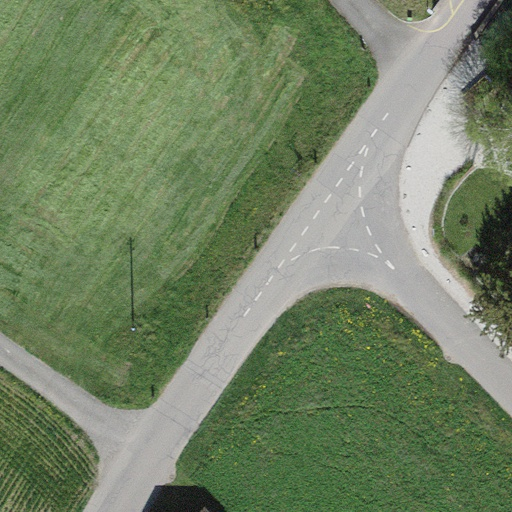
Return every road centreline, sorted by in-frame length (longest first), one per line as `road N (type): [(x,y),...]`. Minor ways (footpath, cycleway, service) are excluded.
road 1 (tertiary): [(117,511),(324,208)]
road 2 (tertiary): [(511,388),(324,208)]
road 3 (tertiary): [(324,208),(463,14)]
